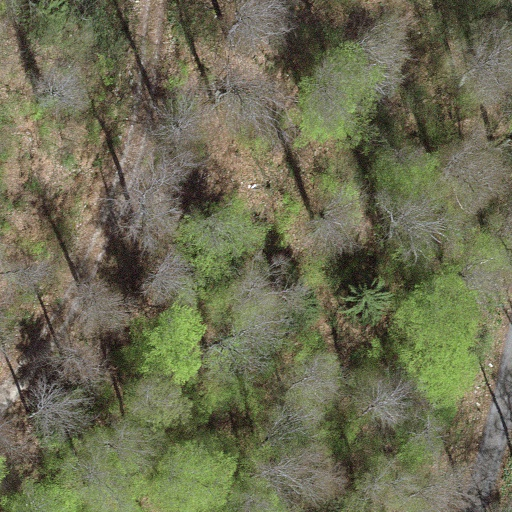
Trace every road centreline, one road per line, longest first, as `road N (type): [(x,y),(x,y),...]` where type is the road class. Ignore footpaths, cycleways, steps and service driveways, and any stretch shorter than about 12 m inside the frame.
road 1 (track): [(0,392),(95,235),(146,0)]
road 2 (unclassified): [(471,511),(511,378)]
